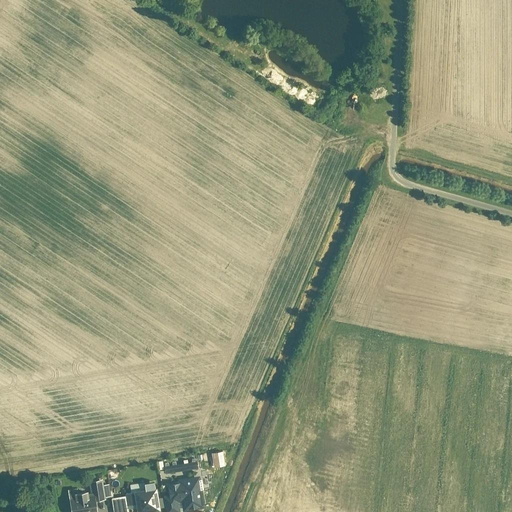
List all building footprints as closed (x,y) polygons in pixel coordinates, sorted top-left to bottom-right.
[(197,463),(166,468),(166,473),(198,467),(197,463)] [(165,495),(167,511),(176,511),(180,511),(178,500),(183,499),(185,510),(205,506),(199,476),(167,482),(169,494),(165,495)] [(96,486),(97,499),(112,496),(110,484),(96,486)] [(128,493),(130,505),(136,504),(137,511),(162,511),(158,486),(135,490),(134,492),(128,493)] [(70,496),(72,511),(97,511),(95,492),(70,496)] [(113,497),(115,511),(129,511),(126,495),(113,497)]
